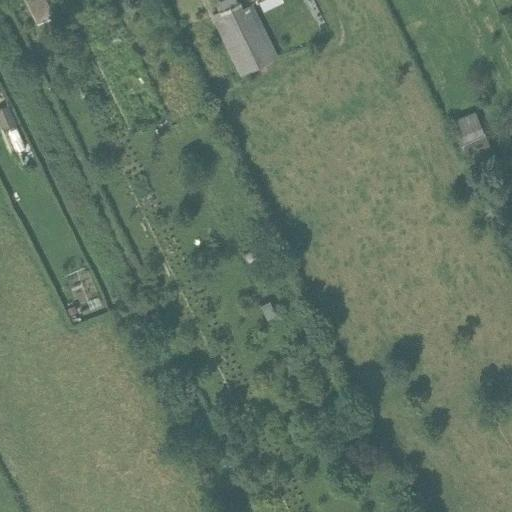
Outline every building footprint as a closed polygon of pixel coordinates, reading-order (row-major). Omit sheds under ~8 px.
[(28,0),(38,19),(52,11),(46,0),(28,0)] [(250,1),(240,7),(236,0),(220,0),(224,8),(212,14),(240,72),(277,55),(250,1)] [(16,123),(7,99),(0,101),(0,121),(3,129),(16,123)] [(489,148),(473,109),(450,119),(466,158),(489,148)] [(270,251),(266,244),(244,255),(248,263),(270,251)]
